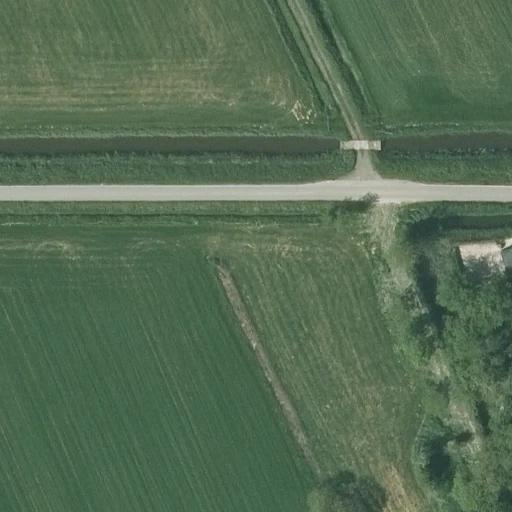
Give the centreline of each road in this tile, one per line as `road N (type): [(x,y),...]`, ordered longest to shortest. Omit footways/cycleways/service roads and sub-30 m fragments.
road 1 (unclassified): [(0,196),(511,197)]
road 2 (track): [(384,193),(392,249),(428,344),(510,511)]
road 3 (track): [(359,191),(360,141),(292,0)]
